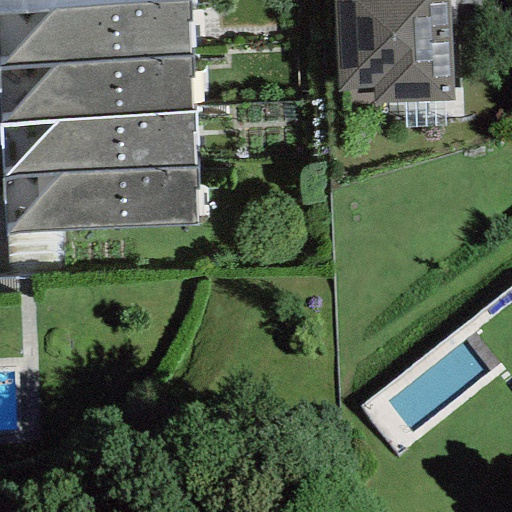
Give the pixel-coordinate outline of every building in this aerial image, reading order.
[(373,104),(453,101),(448,0),(332,0),(337,92),(372,91),(373,104)] [(0,68),(191,56),(189,3),(0,13),(0,68)] [(191,56),(0,68),(0,126),(192,114),(191,56)] [(192,114),(0,126),(0,133),(2,181),(194,168),(192,114)] [(194,168),(2,181),(5,234),(196,225),(194,168)]
